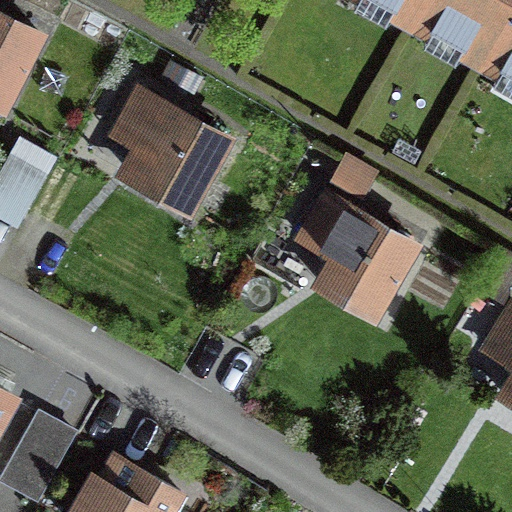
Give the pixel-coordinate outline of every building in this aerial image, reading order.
[(511,0),(390,0),(511,67),(511,0)] [(40,30),(0,9),(0,102),(2,104),(40,30)] [(227,134),(138,85),(114,129),(150,149),(135,177),(188,206),(227,134)] [(414,240),(325,190),(301,233),(336,254),(320,282),(373,312),(414,240)] [(511,252),(504,248),(481,286),(504,300),(511,286),(511,252)] [(511,302),(486,345),(511,360),(511,381),(504,394),(511,398),(511,302)] [(0,411),(10,393),(0,387),(0,411)] [(73,428),(39,409),(2,476),(36,495),(73,428)] [(93,476),(72,511),(165,511),(178,489),(113,452),(98,479),(93,476)]
